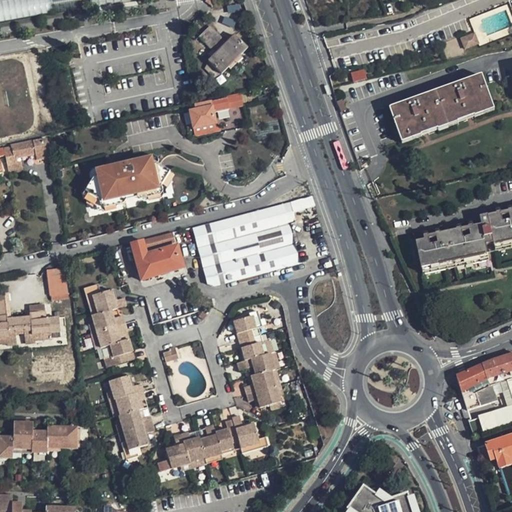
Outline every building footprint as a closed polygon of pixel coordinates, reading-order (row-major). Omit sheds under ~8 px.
[(0,0),(0,20),(53,12),(51,0),(0,0)] [(249,51),(237,38),(227,47),(224,44),(226,43),(212,28),(201,38),(215,53),(217,52),(219,55),(209,63),(221,76),(249,51)] [(476,43),(472,32),(458,38),(462,48),(476,43)] [(352,81),(367,79),(365,69),(351,71),(352,81)] [(491,101),(480,71),(389,108),(401,137),(491,101)] [(229,106),(227,99),(211,102),(212,107),(213,110),(229,106)] [(195,128),(216,123),(213,110),(212,107),(203,109),(202,104),(196,105),(197,110),(191,111),(195,128)] [(195,128),(191,111),(185,113),(188,129),(195,128)] [(216,123),(195,128),(197,138),(218,134),(216,123)] [(15,149),(7,151),(7,154),(11,167),(21,164),(20,158),(38,154),(39,160),(53,157),(49,140),(14,147),(15,149)] [(171,174),(151,162),(130,167),(131,170),(120,173),(119,169),(99,174),(87,194),(101,202),(102,207),(118,203),(117,200),(146,193),(147,196),(163,193),(161,188),(171,174)] [(27,172),(25,164),(21,164),(11,167),(12,175),(27,172)] [(174,176),(171,174),(161,188),(163,193),(147,196),(146,193),(117,200),(118,203),(102,207),(101,202),(87,194),(85,197),(88,199),(89,203),(98,209),(99,213),(103,212),(106,214),(117,211),(119,208),(122,207),(126,206),(128,202),(138,200),(141,202),(145,201),(145,202),(148,201),(151,203),(162,201),(164,197),(168,197),(167,193),(173,183),(172,179),(174,176)] [(266,271),(269,270),(301,262),(290,223),(297,221),(291,202),(196,227),(208,274),(210,283),(213,285),(266,271)] [(495,249),(511,245),(511,203),(487,208),(488,214),(490,221),(482,223),(481,218),(414,231),(423,271),(489,258),(487,250),(486,243),(494,242),(495,249)] [(488,214),(480,215),(481,218),(482,223),(490,221),(488,214)] [(185,269),(179,247),(149,255),(148,253),(178,244),(175,233),(145,241),(132,244),(143,281),(185,269)] [(487,250),(495,249),(494,242),(486,243),(487,250)] [(49,267),(51,290),(69,289),(67,266),(49,267)] [(100,285),(86,290),(94,317),(100,315),(94,296),(103,293),(100,285)] [(122,308),(128,307),(126,299),(117,302),(113,291),(103,293),(94,296),(100,315),(94,317),(96,323),(98,332),(103,349),(110,347),(113,358),(118,357),(120,364),(136,359),(131,341),(129,332),(117,335),(115,330),(118,326),(127,323),(125,315),(124,316),(115,319),(111,317),(110,312),(122,308)] [(6,298),(0,298),(0,339),(18,337),(18,333),(26,332),(27,336),(53,333),(51,319),(48,319),(47,316),(44,316),(43,309),(31,311),(31,313),(8,316),(6,298)] [(115,319),(124,316),(122,308),(110,312),(111,317),(115,319)] [(259,312),(251,314),(252,317),(257,316),(260,328),(264,327),(259,312)] [(257,345),(255,338),(253,330),(260,328),(257,316),(252,317),(237,322),(242,341),(248,362),(240,364),(242,371),(250,369),(258,367),(260,375),(253,377),(256,386),(253,387),(247,389),(249,396),(251,403),(257,402),(260,401),(262,409),(270,407),(281,403),(279,397),(277,388),(272,372),(276,370),(273,360),(271,354),(269,355),(265,343),(257,345)] [(129,332),(127,323),(118,326),(115,330),(117,335),(129,332)] [(255,338),(263,335),(260,328),(253,330),(255,338)] [(93,333),(98,350),(103,349),(98,332),(93,333)] [(53,333),(27,336),(28,345),(37,344),(37,341),(53,339),(53,333)] [(265,343),(263,335),(255,338),(257,345),(265,343)] [(19,346),(18,337),(0,339),(0,345),(10,344),(10,347),(19,346)] [(276,353),(272,341),(265,343),(269,355),(271,354),(276,353)] [(177,346),(170,348),(171,351),(173,360),(180,358),(177,346)] [(103,349),(108,368),(120,364),(118,357),(113,358),(110,347),(103,349)] [(173,360),(171,351),(165,352),(167,362),(173,360)] [(458,376),(462,391),(467,409),(489,402),(485,388),(489,387),(487,380),(511,371),(511,354),(492,360),(458,376)] [(250,369),(253,377),(260,375),(258,367),(250,369)] [(282,386),(277,370),(276,370),(272,372),(277,388),(282,386)] [(130,376),(111,381),(114,392),(116,400),(118,400),(122,416),(121,416),(123,423),(125,432),(131,451),(139,448),(150,445),(147,435),(158,431),(155,424),(153,415),(143,418),(139,417),(138,411),(144,409),(141,401),(148,399),(146,392),(144,384),(133,387),(130,376)] [(477,418),(482,434),(511,424),(511,381),(500,385),(506,409),(477,418)] [(151,407),(148,399),(141,401),(144,409),(151,407)] [(112,401),(116,417),(121,416),(122,416),(118,400),(116,400),(112,401)] [(153,415),(151,407),(144,409),(138,411),(139,417),(143,418),(153,415)] [(168,449),(174,469),(192,464),(192,462),(207,457),(208,459),(224,455),(244,450),(261,445),(260,442),(256,426),(246,429),(244,418),(236,420),(236,422),(238,429),(231,432),(219,435),(216,427),(209,429),(209,430),(211,439),(210,444),(204,446),(202,439),(194,441),(192,435),(192,434),(184,436),(177,438),(179,445),(168,449)] [(236,422),(229,424),(231,432),(238,429),(236,422)] [(80,450),(81,429),(66,428),(51,428),(51,432),(36,432),(36,423),(16,423),(16,438),(0,438),(0,450),(0,459),(15,460),(16,450),(34,450),(34,454),(50,454),(50,449),(65,450),(80,450)] [(209,430),(201,433),(202,439),(204,446),(210,444),(211,439),(209,430)] [(128,460),(141,456),(139,448),(131,451),(125,432),(121,434),(128,460)] [(511,435),(486,444),(491,460),(497,458),(499,463),(500,469),(511,464),(511,461),(511,460),(511,459),(511,435)] [(269,449),(267,440),(260,442),(261,445),(244,450),(246,456),(269,449)] [(244,450),(224,455),(226,461),(246,456),(244,450)] [(210,465),(226,461),(224,455),(208,459),(210,465)] [(208,459),(207,457),(192,462),(192,464),(194,470),(210,465),(208,459)] [(175,475),(194,470),(192,464),(174,469),(175,475)] [(188,493),(149,502),(136,504),(135,511),(275,511),(290,495),(283,492),(269,472),(258,473),(221,485),(188,493)] [(362,487),(346,509),(347,510),(345,511),(417,511),(412,496),(407,498),(406,494),(389,500),(377,491),(374,495),(362,487)] [(78,511),(78,507),(49,506),(48,511),(34,511),(35,511),(24,511),(25,503),(15,503),(15,495),(0,495),(0,511),(78,511)] [(115,511),(111,507),(111,503),(108,503),(108,507),(104,507),(104,511),(115,511)]
